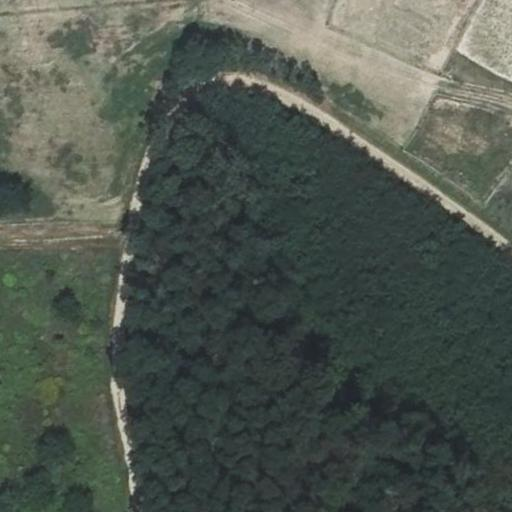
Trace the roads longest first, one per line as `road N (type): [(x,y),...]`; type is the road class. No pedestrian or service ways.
road 1 (track): [(161,135),(186,94),(225,80),(266,85),(511,250)]
road 2 (track): [(138,511),(118,393),(119,316)]
road 3 (track): [(161,135),(131,235),(119,316)]
